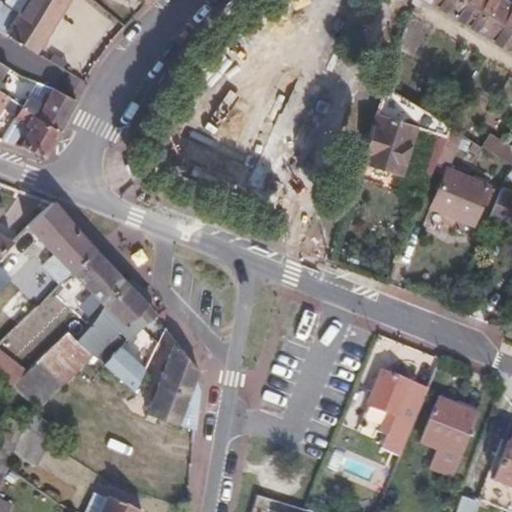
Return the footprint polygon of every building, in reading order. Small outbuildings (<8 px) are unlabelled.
[(36,53),(67,0),(23,0),(13,17),(0,9),(0,32),(7,36),(36,53)] [(511,7),(499,0),(426,0),(474,29),(511,51),(511,7)] [(43,105),(52,90),(36,84),(29,98),(43,105)] [(383,85),(360,160),(401,171),(415,127),(447,137),(451,128),(383,85)] [(60,128),(73,101),(52,90),(43,105),(29,98),(22,106),(60,128)] [(15,118),(22,106),(0,93),(0,115),(3,111),(15,118)] [(15,142),(43,157),(60,128),(22,106),(15,118),(0,142),(12,147),(15,142)] [(447,137),(436,165),(445,168),(430,206),(473,223),(487,184),(451,169),(464,136),(451,128),(447,137)] [(511,145),(511,146),(490,134),(481,146),(511,165),(511,145)] [(511,191),(500,187),(488,217),(511,226),(511,191)] [(94,251),(51,202),(26,226),(71,273),(94,251)] [(0,211),(3,206),(0,203),(0,250),(3,247),(8,240),(0,234),(0,211)] [(3,247),(0,250),(0,272),(38,304),(50,293),(44,289),(47,285),(3,247)] [(123,283),(94,251),(71,273),(100,304),(123,283)] [(38,304),(0,272),(0,314),(15,328),(38,304)] [(95,321),(74,342),(92,358),(117,334),(125,342),(153,316),(123,283),(100,304),(102,309),(95,321)] [(0,342),(15,328),(0,314),(0,342)] [(65,336),(35,364),(60,387),(92,358),(74,342),(65,336)] [(147,413),(195,430),(198,390),(195,383),(198,373),(173,342),(147,413)] [(117,346),(101,364),(134,391),(144,368),(117,346)] [(0,352),(0,378),(11,387),(25,373),(0,352)] [(25,373),(11,387),(38,408),(60,387),(35,364),(25,373)] [(403,457),(428,391),(381,374),(361,424),(388,434),(383,450),(403,457)] [(477,414),(437,398),(421,440),(436,447),(429,466),(453,475),(477,414)] [(22,424),(21,426),(49,444),(59,432),(33,412),(22,424)] [(0,481),(10,455),(21,426),(22,424),(5,418),(0,429),(0,481)] [(49,444),(21,426),(10,455),(36,468),(49,444)] [(511,488),(511,442),(508,441),(493,480),(511,488)] [(470,511),(474,501),(461,496),(454,511),(470,511)] [(132,511),(107,500),(99,511),(132,511)]
